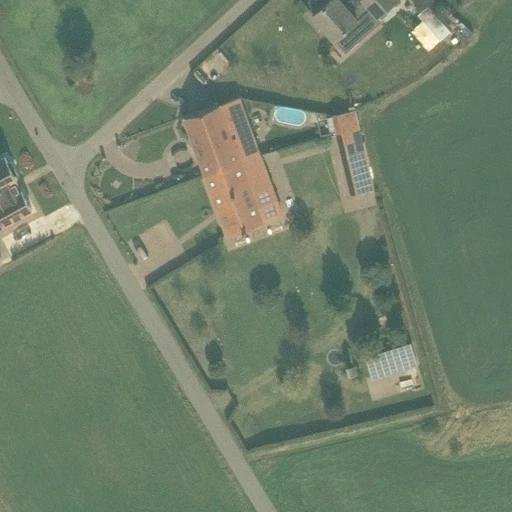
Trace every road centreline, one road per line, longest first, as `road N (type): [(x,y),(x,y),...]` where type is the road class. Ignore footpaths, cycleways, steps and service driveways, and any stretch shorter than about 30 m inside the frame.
road 1 (unclassified): [(267,511),(63,174)]
road 2 (unclassified): [(63,174),(248,0)]
